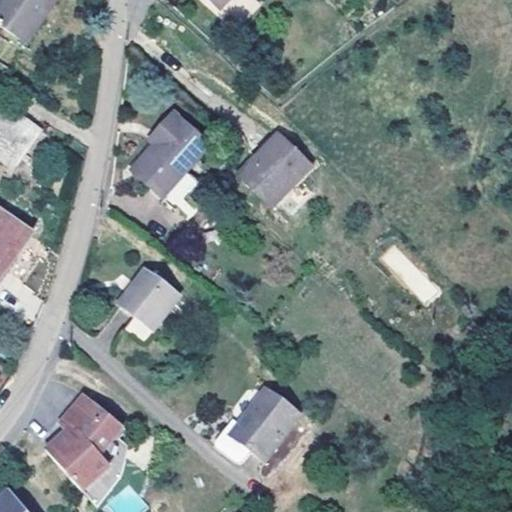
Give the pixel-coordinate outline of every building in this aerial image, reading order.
[(55,0),(1,0),(0,2),(0,28),(25,45),(55,0)] [(209,0),(219,9),(226,0),(209,0)] [(40,133),(0,105),(0,163),(12,172),(40,133)] [(161,138),(154,146),(131,172),(162,200),(186,172),(208,146),(173,114),(155,134),(161,138)] [(161,138),(155,134),(148,141),(154,146),(161,138)] [(278,137),(239,176),(271,208),(310,169),(278,137)] [(198,183),(186,172),(162,200),(174,210),(198,183)] [(0,274),(29,235),(0,213),(0,274)] [(426,307),(442,291),(393,243),(378,258),(426,307)] [(180,301),(145,271),(117,306),(133,318),(152,332),(180,301)] [(487,335),(472,322),(463,333),(478,347),(487,335)] [(238,425),(232,421),(215,443),(239,466),(251,453),(264,464),(300,417),(265,390),(238,425)] [(55,419),(60,427),(38,446),(72,489),(100,465),(91,453),(108,435),(116,427),(81,393),(55,419)] [(108,435),(91,453),(100,465),(72,489),(86,507),(111,477),(119,446),(108,435)] [(108,502),(116,511),(141,511),(148,506),(129,484),(108,502)] [(26,511),(10,492),(0,500),(0,511),(26,511)]
